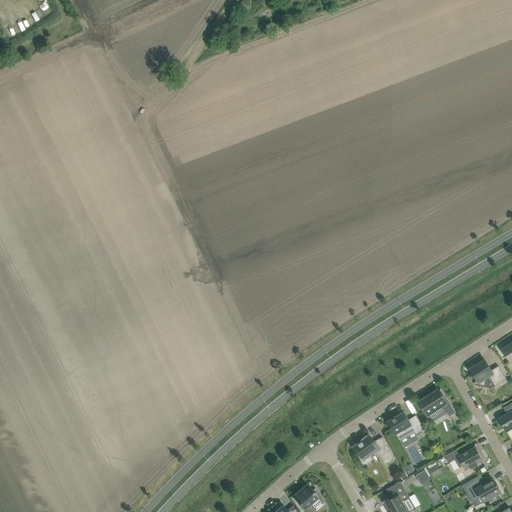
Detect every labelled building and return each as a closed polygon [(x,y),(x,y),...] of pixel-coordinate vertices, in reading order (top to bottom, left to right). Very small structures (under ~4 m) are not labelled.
[(486,360),(471,370),(477,380),(476,383),(485,385),(487,379),(490,377),(496,386),(507,379),(499,366),(492,370),(486,360)] [(440,390),(420,402),(428,416),(443,407),(450,417),(457,413),(441,389),(442,390),(440,391),(440,390)] [(508,414),(500,419),(503,423),(502,424),(504,428),(505,427),(507,432),(511,429),(511,403),(504,408),(508,414)] [(410,420),(407,415),(406,414),(406,413),(389,422),(396,435),(397,434),(400,440),(415,432),(416,434),(425,429),(417,415),(410,420)] [(358,454),(364,465),(373,460),(371,456),(378,452),(385,463),(395,458),(383,437),(375,441),(370,435),(368,437),(364,439),(354,447),(359,453),(358,454)] [(457,450),(448,455),(446,456),(451,463),(455,460),(460,468),(463,465),(466,470),(471,467),(472,469),(478,465),(477,463),(483,460),(476,448),(461,457),(457,450)] [(411,464),(409,465),(405,467),(409,475),(415,472),(411,464)] [(428,469),(431,474),(440,469),(437,464),(429,469),(428,469)] [(403,480),(408,477),(404,469),(399,472),(403,480)] [(416,475),(419,480),(429,475),(426,470),(416,475)] [(467,486),(474,499),(481,496),(484,502),(487,501),(488,503),(494,500),(493,498),(502,492),(499,488),(500,488),(498,484),(497,484),(494,479),(484,485),(480,479),(467,486)] [(390,511),(412,511),(417,509),(410,497),(401,481),(387,489),(393,500),(386,504),(390,511)] [(316,510),(325,503),(317,489),(316,489),(317,490),(314,492),(307,484),(295,495),(302,503),(300,504),(305,510),(311,505),(316,510)]
